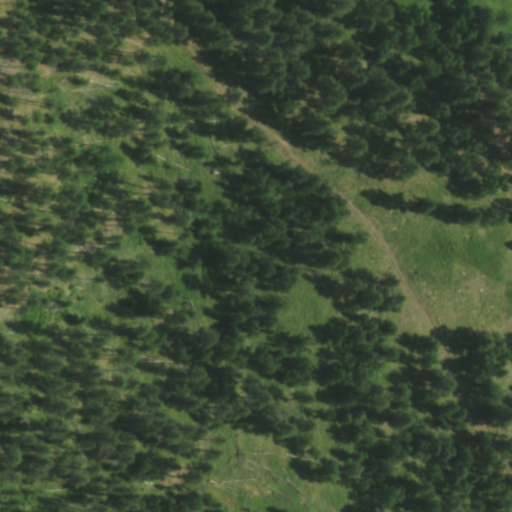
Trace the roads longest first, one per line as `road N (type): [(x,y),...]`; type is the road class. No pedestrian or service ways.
road 1 (track): [(411,299),(368,231),(276,154),(153,0)]
road 2 (track): [(511,493),(411,299)]
